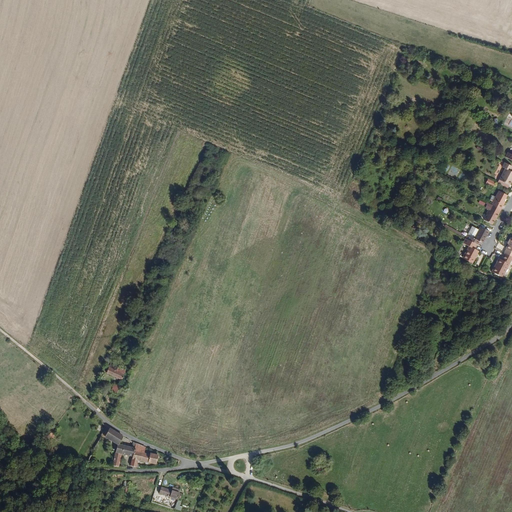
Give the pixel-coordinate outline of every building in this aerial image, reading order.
[(511,185),(511,183),(511,170),(511,171),(511,169),(511,164),(506,161),(503,167),(507,168),(501,180),(511,185)] [(503,208),(508,198),(507,198),(508,195),(499,191),(497,195),(494,194),(492,198),(493,200),(495,201),(494,203),(503,208)] [(499,217),(503,208),(494,203),(491,201),(488,206),(491,208),(486,220),(494,223),(497,216),(499,217)] [(485,243),(491,231),(481,226),(480,229),(474,226),(469,235),(482,241),(485,243)] [(481,246),(482,241),(469,235),(468,238),(479,244),(481,246)] [(474,264),(480,251),(477,249),(479,244),(468,238),(465,243),(470,246),(464,258),(474,264)] [(505,279),(511,265),(511,254),(509,253),(508,253),(504,261),(501,259),(499,264),(500,265),(498,268),(497,268),(494,274),(505,279)] [(119,394),(130,371),(114,363),(109,374),(122,380),(120,386),(117,385),(114,391),(119,394)] [(121,446),(125,439),(109,428),(100,444),(115,453),(115,454),(120,455),(131,458),(133,458),(137,446),(135,444),(133,449),(121,446)] [(58,437),(54,434),(50,439),(54,443),(58,437)] [(149,456),(143,454),(145,449),(137,446),(133,458),(131,458),(129,468),(136,468),(138,461),(155,466),(158,456),(150,454),(149,456)] [(184,491),(182,491),(183,488),(174,486),(173,489),(162,486),(160,493),(182,498),(184,491)]
